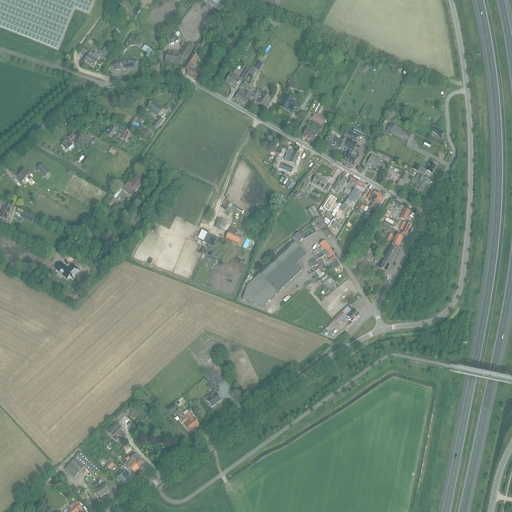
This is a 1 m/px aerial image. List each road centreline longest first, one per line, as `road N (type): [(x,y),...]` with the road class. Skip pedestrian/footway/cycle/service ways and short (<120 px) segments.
road 1 (motorway): [(480,0),(495,89),(498,206),(445,511)]
road 2 (unclassified): [(424,213),(180,81),(90,91),(0,166)]
road 3 (unclassified): [(114,511),(329,357),(381,329)]
road 4 (unclassified): [(381,329),(436,319),(458,294),(470,194),(466,90)]
road 5 (motorway): [(462,511),(511,273)]
road 6 (unclassified): [(424,213),(453,161),(447,98),(466,90)]
